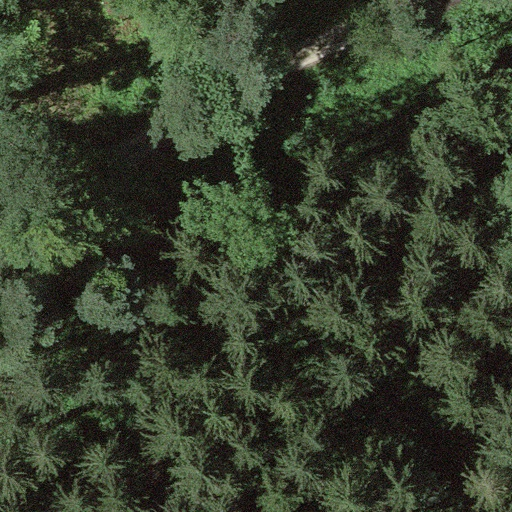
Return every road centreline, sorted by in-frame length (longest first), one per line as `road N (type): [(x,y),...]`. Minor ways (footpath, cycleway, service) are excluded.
road 1 (track): [(0,289),(27,246),(98,174),(248,79),(430,0)]
road 2 (trunk): [(511,353),(92,511)]
